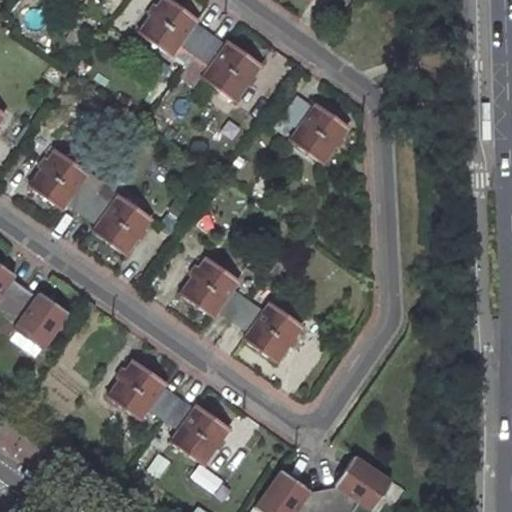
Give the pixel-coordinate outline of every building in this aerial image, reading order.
[(207,23),(175,0),(148,38),(179,61),(189,50),(220,72),(212,84),(245,107),(271,70),(239,47),(237,51),(204,28),(207,23)] [(328,169),(356,131),(323,107),(320,112),(305,101),(289,123),(303,134),(295,144),(328,169)] [(0,128),(9,116),(0,109),(0,128)] [(95,178),(63,154),(36,192),(67,215),(71,210),(102,233),(99,238),(132,261),(159,224),(127,201),(119,211),(88,188),(95,178)] [(241,284),(209,260),(182,298),(214,321),(217,317),(249,341),(246,344),(278,367),(306,330),(274,306),(265,318),(234,293),(241,284)] [(0,291),(12,276),(0,266),(0,291)] [(2,335),(32,358),(66,314),(36,291),(2,335)] [(167,385),(135,361),(107,398),(140,422),(147,412),(178,436),(172,445),(204,468),(231,430),(199,407),(194,414),(163,391),(167,385)] [(348,511),(354,503),(369,511),(389,477),(348,454),(326,494),(314,488),(301,511),(302,511),(348,511)] [(251,506),(260,511),(293,511),(308,489),(275,468),(251,506)]
